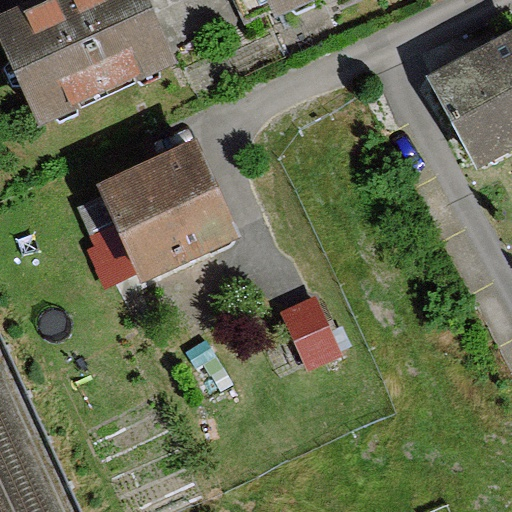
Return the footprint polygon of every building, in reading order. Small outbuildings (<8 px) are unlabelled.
[(171,65),(142,0),(48,0),(0,21),(0,32),(40,123),(171,65)] [(315,0),(267,0),(275,18),(315,0)] [(511,34),(430,78),(479,166),(511,148),(511,34)] [(238,239),(193,142),(98,186),(142,282),(238,239)] [(302,304),(270,322),(300,377),(332,359),(302,304)]
